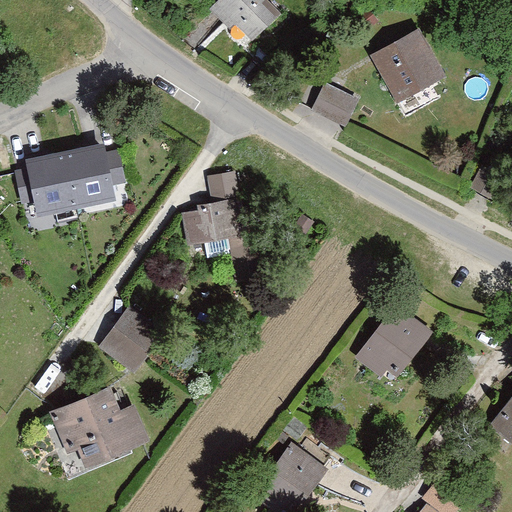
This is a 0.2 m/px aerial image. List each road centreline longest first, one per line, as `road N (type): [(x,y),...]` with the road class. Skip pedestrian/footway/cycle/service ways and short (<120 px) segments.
road 1 (residential): [(240,111),(35,390)]
road 2 (residential): [(511,260),(240,111)]
road 3 (residential): [(511,342),(385,511)]
road 4 (residential): [(128,33),(66,89),(0,117)]
road 5 (residential): [(240,111),(128,33)]
